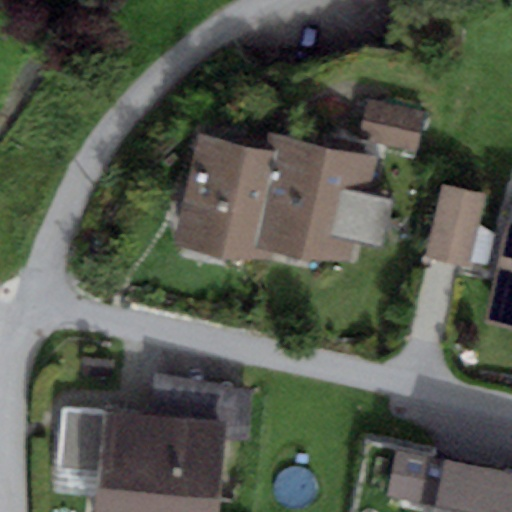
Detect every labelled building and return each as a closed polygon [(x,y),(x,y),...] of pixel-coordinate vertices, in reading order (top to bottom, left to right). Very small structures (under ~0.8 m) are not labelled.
[(423,112),(367,99),(358,138),(413,151),(423,112)] [(255,248),(271,252),(351,271),(357,244),(378,249),(390,200),(367,195),(376,158),(271,133),(267,151),(278,154),(255,248)] [(267,151),(200,137),(176,243),(268,264),(271,252),(255,248),(278,154),(267,151)] [(485,195),(440,185),(424,256),(469,266),(485,195)] [(511,223),(507,223),(485,325),(511,330),(511,223)] [(149,415),(60,407),(54,473),(97,475),(94,511),(218,511),(224,440),(247,441),(251,391),(153,371),(149,415)] [(511,511),(511,473),(396,453),(387,502),(432,510),(431,511),(511,511)]
